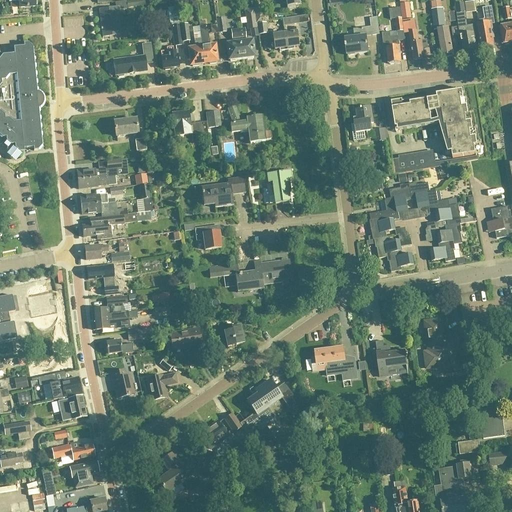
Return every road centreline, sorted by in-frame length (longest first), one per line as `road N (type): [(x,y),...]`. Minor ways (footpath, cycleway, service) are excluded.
road 1 (residential): [(107,459),(357,295)]
road 2 (residential): [(58,106),(265,79),(322,84)]
road 3 (residential): [(107,459),(72,255)]
road 4 (residential): [(330,86),(511,66)]
road 5 (residential): [(72,255),(58,106)]
road 6 (residential): [(347,216),(330,86)]
road 7 (residential): [(357,295),(425,284),(414,223)]
